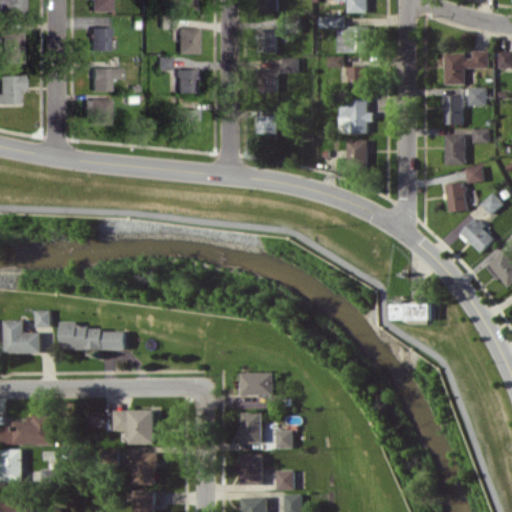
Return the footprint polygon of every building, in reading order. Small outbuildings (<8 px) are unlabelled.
[(0,0),(0,14),(22,14),(21,0),(0,0)] [(108,0),(88,0),(89,10),(108,10),(108,0)] [(262,0),(262,10),(280,11),(280,0),(262,0)] [(368,0),(349,0),(349,12),(369,11),(368,0)] [(172,16),(157,15),(157,27),(171,27),(172,16)] [(345,15),(321,15),(322,27),(346,27),(345,15)] [(287,31),(295,31),(296,16),(287,16),(287,31)] [(0,41),(0,62),(19,61),(19,27),(0,26),(0,41)] [(174,52),(194,52),(195,27),(175,26),(174,52)] [(340,51),(369,51),(370,26),(340,26),(340,51)] [(106,27),(87,27),(87,50),(106,50),(106,27)] [(279,51),(279,28),(262,28),(262,51),(279,51)] [(447,54),(447,83),(468,83),(468,66),(490,66),(490,50),(474,50),(474,54),(447,54)] [(499,66),(511,66),(511,50),(500,51),(499,66)] [(168,55),(154,55),(153,68),(168,68),(168,55)] [(346,56),(330,55),(330,65),(345,66),(346,56)] [(284,71),(301,71),(300,57),(284,57),(284,71)] [(369,66),(349,65),(349,86),(368,87),(369,66)] [(117,66),(89,67),(89,90),(107,90),(107,78),(118,78),(117,66)] [(173,92),(193,91),(192,68),(173,68),(173,92)] [(280,68),(263,68),(262,91),(280,91),(280,68)] [(0,74),(0,102),(16,103),(15,90),(21,89),(21,74),(0,74)] [(489,87),(471,86),(471,104),(489,104),(489,87)] [(466,123),(466,94),(447,95),(447,123),(466,123)] [(370,98),(342,97),(342,131),(370,132),(370,120),(376,120),(376,111),(370,111),(370,98)] [(106,98),(85,98),(85,123),(107,123),(106,98)] [(195,131),(194,108),(177,109),(178,131),(195,131)] [(280,115),(260,114),(259,136),(279,136),(280,115)] [(491,128),(474,128),(475,142),(492,141),(491,128)] [(468,133),(448,133),(448,163),(468,163),(468,133)] [(349,139),(349,160),(371,159),(370,138),(349,139)] [(469,167),(470,181),(486,180),(485,165),(469,167)] [(449,182),(451,211),(469,209),(468,181),(449,182)] [(483,203),(493,214),(505,203),(495,192),(483,203)] [(497,238),(478,217),(463,231),(483,251),(497,238)] [(511,254),(508,250),(488,264),(500,280),(504,277),(510,286),(511,284),(511,254)] [(436,318),(435,302),(397,303),(397,319),(436,318)] [(40,326),(55,325),(54,309),(39,309),(40,326)] [(8,352),(45,352),(44,331),(28,331),(28,319),(8,319),(8,352)] [(128,349),(128,329),(93,329),(93,322),(65,322),(64,348),(128,349)] [(277,372),(243,371),(243,394),(276,394),(277,372)] [(132,443),(158,442),(157,408),(114,409),(115,430),(132,429),(132,443)] [(265,412),(243,411),(242,441),(264,442),(265,412)] [(100,414),(85,413),(84,426),(99,427),(100,414)] [(0,424),(0,442),(55,443),(56,414),(31,414),(31,421),(15,421),(15,425),(0,424)] [(295,447),(295,428),(278,429),(279,447),(295,447)] [(0,480),(25,480),(25,448),(2,448),(2,462),(0,462),(0,480)] [(158,484),(159,451),(136,451),(135,483),(158,484)] [(243,484),(265,483),(265,453),(242,453),(243,484)] [(43,468),(43,482),(63,481),(63,467),(43,468)] [(296,469),(278,469),(279,488),(296,488),(296,469)] [(157,511),(157,489),(136,489),(136,511),(157,511)] [(0,511),(31,511),(31,493),(0,492),(0,511)] [(303,511),(304,493),(286,492),(285,511),(303,511)] [(269,511),(269,496),(245,496),(245,511),(269,511)]
